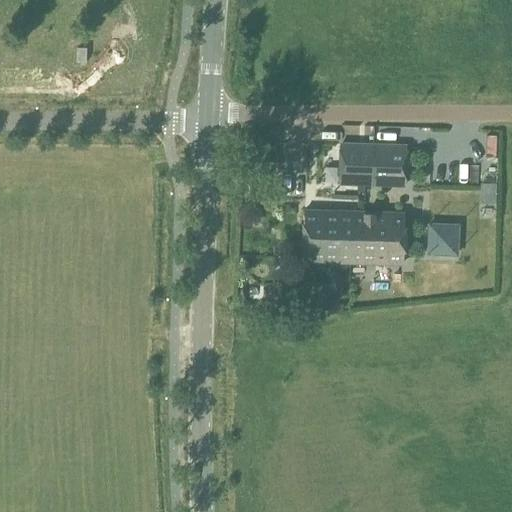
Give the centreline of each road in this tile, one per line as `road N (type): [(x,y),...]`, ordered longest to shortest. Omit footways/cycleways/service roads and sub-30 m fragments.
road 1 (tertiary): [(202,511),(208,122)]
road 2 (unclassified): [(208,122),(233,113),(511,115)]
road 3 (unclassified): [(170,122),(0,121)]
road 4 (tertiary): [(208,122),(219,0)]
